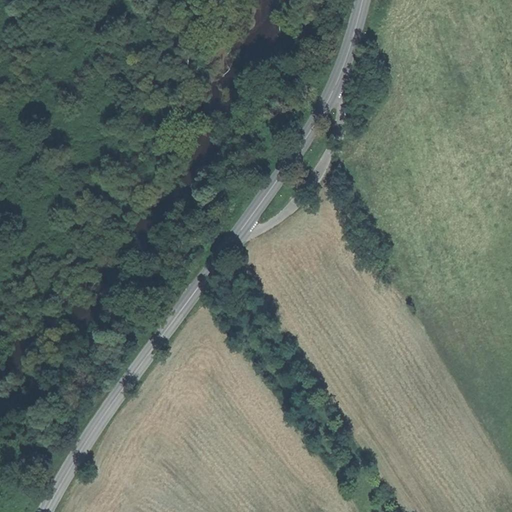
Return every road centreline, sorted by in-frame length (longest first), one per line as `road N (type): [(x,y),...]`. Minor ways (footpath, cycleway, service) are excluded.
road 1 (secondary): [(269,208),(242,230),(110,407),(46,511)]
road 2 (secondary): [(363,0),(340,79),(292,175)]
